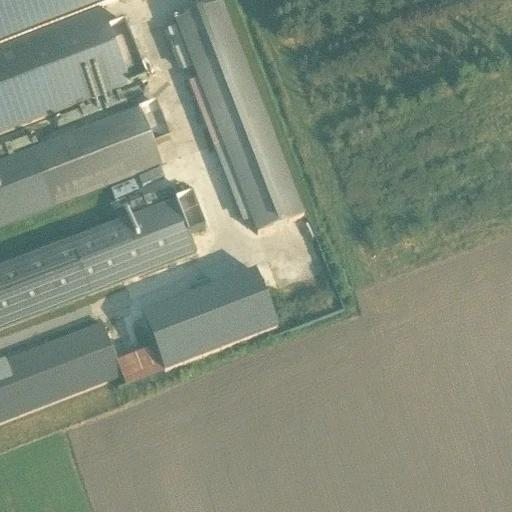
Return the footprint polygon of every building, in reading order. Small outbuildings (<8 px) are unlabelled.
[(0,0),(0,43),(110,0),(0,0)] [(257,237),(303,219),(221,7),(175,25),(257,237)] [(0,49),(0,136),(130,86),(146,80),(124,24),(108,30),(101,11),(0,49)] [(0,228),(56,207),(161,167),(154,148),(170,141),(156,106),(0,166),(0,228)] [(144,247),(153,270),(195,254),(186,231),(144,247)] [(0,331),(90,297),(70,245),(0,271),(0,331)] [(257,278),(143,322),(165,378),(278,333),(257,278)] [(0,426),(122,379),(102,327),(0,366),(0,426)]
